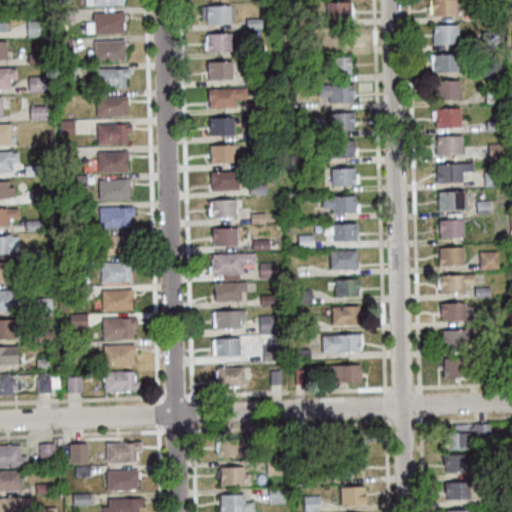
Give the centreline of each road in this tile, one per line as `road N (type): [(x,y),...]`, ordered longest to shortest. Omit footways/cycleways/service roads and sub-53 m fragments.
road 1 (residential): [(511,402),(0,421)]
road 2 (residential): [(176,511),(161,0)]
road 3 (residential): [(404,511),(389,0)]
